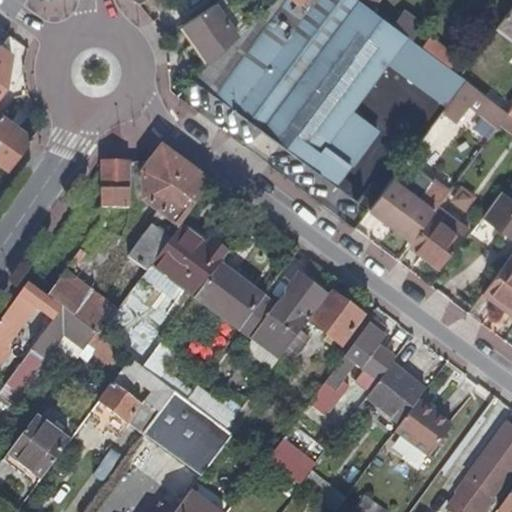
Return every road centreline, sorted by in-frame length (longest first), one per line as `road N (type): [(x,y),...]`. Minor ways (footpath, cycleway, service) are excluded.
road 1 (residential): [(511,375),(134,89)]
road 2 (residential): [(88,113),(0,244)]
